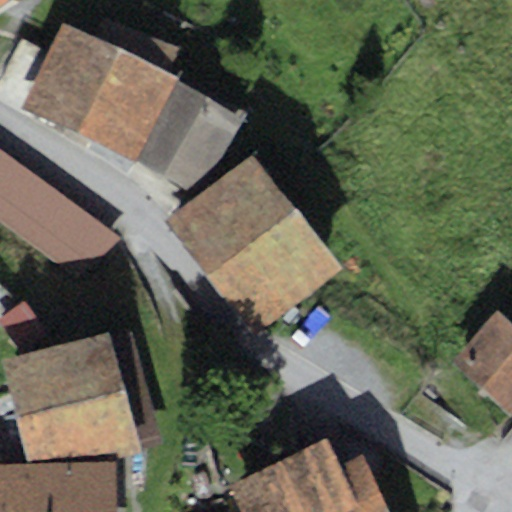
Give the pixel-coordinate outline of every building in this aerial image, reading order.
[(90,36),(61,22),(20,105),(134,161),(175,79),(164,73),(177,49),(102,12),(90,36)] [(240,110),(175,79),(134,161),(199,193),(240,110)] [(114,234),(0,150),(0,223),(79,281),(114,234)] [(339,266),(251,154),(166,221),(253,333),(339,266)] [(511,400),(511,323),(497,310),(452,359),(506,407),(511,400)] [(131,330),(2,361),(26,463),(83,461),(158,443),(131,330)] [(241,511),(381,511),(386,510),(358,454),(339,464),(326,436),(228,485),(241,511)] [(26,463),(0,463),(0,511),(116,511),(114,459),(83,461),(26,463)]
